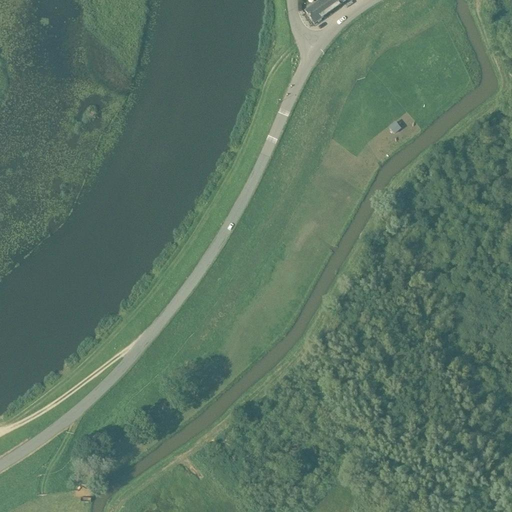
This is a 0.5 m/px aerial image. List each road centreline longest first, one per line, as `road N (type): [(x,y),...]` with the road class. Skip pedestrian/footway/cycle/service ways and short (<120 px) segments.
road 1 (tertiary): [(0,465),(105,382),(202,272),(308,52)]
road 2 (track): [(153,333),(0,428)]
